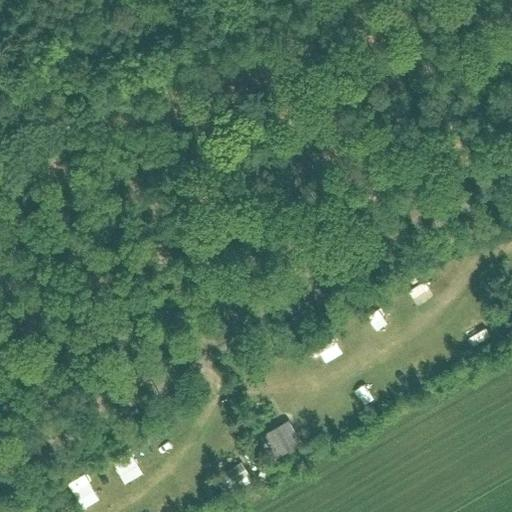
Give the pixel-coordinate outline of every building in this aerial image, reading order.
[(424,309),(440,302),(430,279),(414,286),(424,309)] [(376,316),(387,332),(402,321),(391,305),(376,316)] [(485,317),(468,327),(477,344),(494,334),(485,317)] [(320,358),(344,345),(337,333),(313,345),(320,358)] [(348,395),(328,408),(342,429),(362,416),(348,395)] [(275,459),(301,443),(288,420),(261,436),(275,459)] [(90,470),(72,476),(80,499),(98,493),(90,470)]
